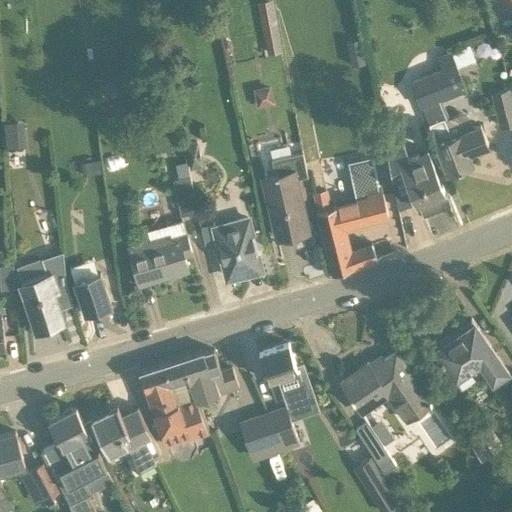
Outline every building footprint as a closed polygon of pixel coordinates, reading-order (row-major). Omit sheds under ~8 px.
[(276,17),(261,20),(267,55),(282,53),(276,17)] [(357,40),(346,42),(351,67),(365,64),(359,40),(357,40)] [(443,70),(412,83),(421,105),(422,105),(429,124),(436,142),(436,143),(448,172),(472,162),(468,153),(488,144),(485,137),(480,125),(480,124),(472,127),(467,115),(462,112),(449,118),(442,102),(467,91),(465,87),(460,75),(466,72),(465,70),(476,65),(473,57),(468,46),(451,53),(438,58),(443,70)] [(270,86),(253,89),(257,107),(274,104),(270,86)] [(511,107),(508,89),(492,93),(500,127),(511,124),(511,107)] [(16,122),(4,123),(6,147),(18,146),(16,122)] [(394,125),(382,129),(387,151),(393,181),(406,176),(416,202),(423,218),(451,207),(428,150),(408,158),(403,145),(394,125)] [(197,141),(184,143),(190,170),(203,167),(197,141)] [(274,175),(263,177),(277,236),(299,231),(293,207),(302,205),(296,178),(307,175),(302,151),(271,159),(274,175)] [(327,190),(314,193),(319,215),(323,233),(333,273),(356,265),(358,264),(357,262),(352,264),(348,249),(342,227),(388,216),(381,188),(377,189),(371,158),(347,162),(354,200),(330,206),(327,190)] [(100,160),(81,162),(83,176),(102,173),(100,160)] [(178,179),(173,180),(180,216),(197,212),(189,176),(178,179)] [(248,218),(214,227),(218,244),(223,243),(227,258),(224,259),(229,277),(261,268),(256,251),(251,235),(252,235),(248,218)] [(149,239),(127,246),(129,251),(137,280),(161,273),(162,276),(188,269),(184,254),(192,252),(187,235),(183,221),(147,231),(149,239)] [(22,283),(20,284),(25,299),(35,329),(63,319),(60,308),(73,304),(66,282),(63,252),(41,259),(46,274),(22,283)] [(97,274),(75,282),(85,312),(111,303),(100,273),(97,274)] [(453,337),(434,351),(441,361),(440,362),(442,366),(444,365),(456,383),(480,366),(493,385),(508,374),(476,326),(462,336),(453,337)] [(288,344),(260,353),(269,379),(273,392),(276,400),(283,397),(307,389),(305,382),(300,368),(296,369),(295,365),(288,344)] [(203,351),(181,358),(190,386),(196,401),(219,394),(238,388),(231,367),(220,371),(215,353),(214,349),(204,353),(203,351)] [(368,363),(341,382),(351,396),(349,397),(353,402),(354,401),(362,412),(389,394),(406,420),(432,402),(396,351),(385,359),(383,361),(384,362),(373,370),(368,363)] [(165,364),(140,372),(141,374),(155,411),(154,412),(167,447),(190,439),(190,441),(208,434),(196,402),(196,401),(190,386),(181,358),(180,359),(165,364)] [(117,405),(91,418),(91,420),(108,455),(127,446),(128,448),(139,471),(156,463),(153,458),(160,454),(152,437),(139,410),(123,418),(117,405)] [(286,406),(268,412),(280,449),(295,444),(298,443),(291,420),(286,406)] [(59,442),(40,451),(46,462),(52,474),(54,474),(62,490),(68,503),(72,511),(89,511),(95,509),(87,494),(80,481),(106,467),(104,463),(84,423),(76,408),(48,422),(59,442)] [(268,412),(243,421),(255,457),(280,449),(268,412)] [(367,420),(355,428),(384,471),(394,464),(395,464),(367,420)] [(476,429),(464,437),(480,461),(492,453),(476,429)] [(0,472),(14,468),(25,465),(15,431),(0,435),(0,472)] [(370,457),(353,467),(364,486),(379,511),(383,511),(398,503),(370,457)] [(46,462),(30,470),(44,498),(45,499),(62,490),(54,474),(52,474),(46,462)] [(394,464),(384,471),(388,479),(400,471),(395,464),(394,464)] [(0,511),(4,511),(13,508),(7,497),(0,500),(0,511)] [(313,498),(302,505),(306,511),(322,511),(314,500),(313,498)]
